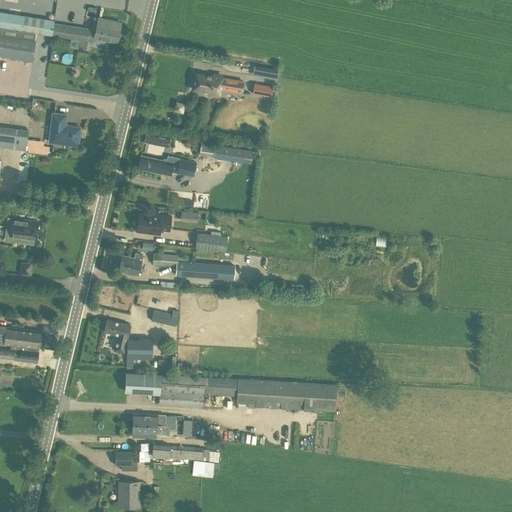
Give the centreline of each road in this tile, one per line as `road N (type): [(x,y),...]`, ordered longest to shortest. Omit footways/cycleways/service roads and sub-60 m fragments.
road 1 (tertiary): [(83,288),(153,0)]
road 2 (tertiary): [(30,511),(83,288)]
road 3 (unknown): [(0,81),(127,104)]
